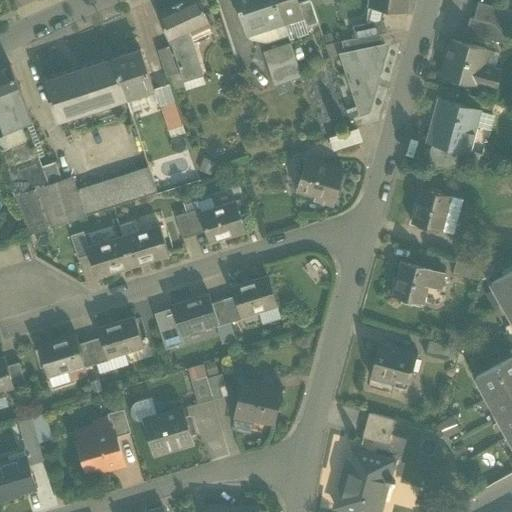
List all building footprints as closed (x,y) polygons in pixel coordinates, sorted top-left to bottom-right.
[(199,0),(186,0),(159,12),(173,42),(186,36),(211,25),(199,0)] [(276,0),(235,0),(246,33),(247,33),(250,40),(268,44),(289,37),(285,25),(276,0)] [(298,3),(297,0),(276,0),(285,25),(303,19),(304,19),(298,3)] [(309,0),(308,0),(298,3),(304,19),(303,19),(306,27),(317,23),(309,0)] [(409,0),(368,0),(368,7),(407,13),(409,0)] [(511,13),(511,11),(477,2),(473,19),(494,24),(505,39),(511,13)] [(473,19),(469,17),(465,33),(504,44),(505,39),(494,24),(473,19)] [(383,21),(352,27),(354,39),(378,34),(386,33),(383,21)] [(354,39),(343,42),(345,53),(381,46),(378,34),(354,39)] [(186,36),(173,42),(180,71),(183,80),(197,76),(186,36)] [(486,49),(451,40),(441,75),(495,90),(500,71),(482,66),(486,49)] [(173,42),(156,48),(165,76),(180,71),(173,42)] [(285,46),(264,53),(275,85),(302,77),(291,44),(285,46)] [(345,53),(341,54),(361,114),(368,112),(386,50),(385,45),(381,46),(345,53)] [(140,50),(114,58),(126,98),(153,89),(140,50)] [(114,58),(44,81),(57,120),(126,98),(114,58)] [(11,65),(0,69),(0,134),(19,128),(32,123),(11,65)] [(494,102),(467,95),(464,106),(479,110),(491,114),(494,102)] [(464,106),(439,100),(427,143),(455,150),(467,154),(479,110),(464,106)] [(328,135),(331,148),(360,140),(356,127),(328,135)] [(19,128),(0,134),(0,156),(5,170),(31,160),(19,128)] [(455,150),(432,144),(425,169),(455,167),(455,150)] [(31,160),(5,170),(29,235),(85,217),(77,192),(72,176),(60,180),(39,186),(34,170),(35,170),(31,160)] [(342,170),(305,160),(296,191),(314,196),(313,200),(333,205),(342,170)] [(35,170),(34,170),(39,186),(60,180),(55,164),(35,170)] [(149,169),(77,192),(85,217),(157,193),(149,169)] [(451,196),(422,188),(412,223),(441,231),(451,196)] [(463,200),(451,196),(441,231),(453,235),(463,200)] [(200,212),(199,212),(205,231),(209,243),(245,231),(236,201),(200,212)] [(199,208),(187,212),(194,235),(205,231),(199,212),(200,212),(199,208)] [(187,212),(175,216),(182,239),(194,235),(187,212)] [(160,225),(123,236),(132,267),(170,256),(160,225)] [(85,232),(72,236),(79,258),(90,254),(88,247),(89,247),(85,232)] [(89,247),(88,247),(90,254),(97,278),(132,267),(123,236),(89,247)] [(486,254),(461,247),(457,260),(482,267),(486,254)] [(482,267),(457,260),(453,275),(478,282),(482,267)] [(432,269),(402,262),(393,296),(423,303),(432,269)] [(511,271),(491,284),(492,285),(496,282),(507,300),(502,303),(511,297),(511,271)] [(269,275),(233,286),(236,296),(243,317),(244,317),(279,306),(269,275)] [(210,294),(173,305),(182,336),(218,325),(220,324),(213,303),(210,294)] [(236,296),(223,300),(230,323),(244,319),(244,317),(243,317),(236,296)] [(511,297),(502,303),(503,304),(507,301),(511,309),(511,297)] [(230,323),(223,300),(213,303),(220,324),(218,325),(218,327),(230,323)] [(135,317),(98,329),(101,338),(108,359),(109,359),(145,348),(135,317)] [(76,335),(39,346),(49,377),(84,366),(85,366),(79,345),(76,335)] [(108,359),(101,338),(89,342),(96,364),(110,360),(109,359),(108,359)] [(449,346),(431,341),(427,354),(445,359),(449,346)] [(89,342),(79,345),(85,366),(84,366),(84,368),(96,364),(89,342)] [(417,354),(379,344),(370,376),(394,383),(393,387),(407,391),(417,354)] [(511,356),(476,377),(476,378),(481,376),(491,394),(486,397),(487,398),(511,383),(511,356)] [(213,357),(202,361),(207,375),(218,370),(213,357)] [(4,358),(0,359),(0,392),(13,389),(14,389),(7,367),(4,358)] [(19,364),(7,367),(14,389),(13,389),(13,391),(26,387),(19,364)] [(207,376),(192,381),(198,404),(214,400),(208,380),(207,376)] [(222,376),(208,380),(214,400),(227,396),(222,376)] [(283,389),(244,379),(235,416),(253,421),(253,419),(274,424),(283,389)] [(511,383),(487,398),(492,396),(502,414),(497,417),(498,417),(511,409),(511,383)] [(123,409),(107,414),(113,431),(115,437),(130,433),(123,409)] [(184,409),(144,421),(154,455),(194,443),(184,409)] [(511,409),(498,417),(498,418),(503,415),(511,432),(511,434),(508,436),(508,437),(511,434),(511,409)] [(394,420),(370,413),(363,437),(388,444),(394,420)] [(44,414),(31,418),(38,443),(52,439),(44,414)] [(113,431),(78,441),(88,473),(108,467),(108,468),(123,464),(115,437),(113,431)] [(394,461),(352,450),(337,507),(353,511),(380,511),(383,500),(378,499),(383,482),(394,485),(395,482),(389,480),(394,461)] [(26,457),(0,465),(0,500),(20,495),(20,493),(35,488),(26,457)]
